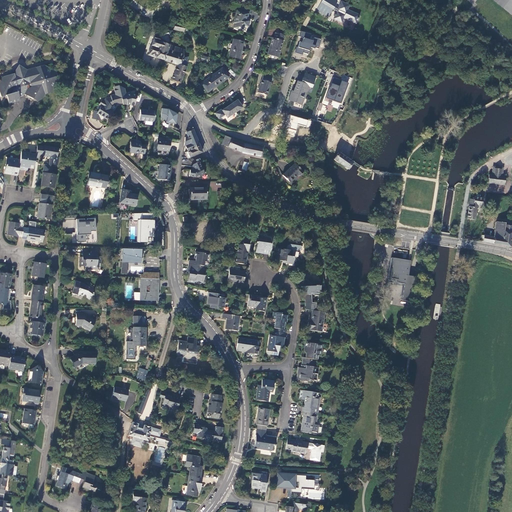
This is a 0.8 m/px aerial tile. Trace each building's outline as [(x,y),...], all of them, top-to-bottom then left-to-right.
[(324,0),(318,11),(330,18),(334,11),(339,12),(335,20),(343,23),(345,19),(357,24),(358,21),(359,21),(359,20),(360,16),(356,15),(348,11),(350,7),(342,4),(339,11),(335,9),(338,4),(332,0),(324,0)] [(249,14),(237,11),(234,23),(236,24),(235,28),(243,30),(244,26),(248,27),(249,21),(247,21),(249,14)] [(318,49),(322,38),(301,31),(294,53),(302,55),(303,53),(308,55),(311,46),(318,49)] [(278,57),(284,36),(275,33),(273,38),(272,38),(267,54),(278,57)] [(147,55),(164,61),(169,45),(159,41),(160,38),(155,36),(147,55)] [(240,59),(244,42),(234,39),(230,56),(240,59)] [(169,45),(164,61),(177,65),(172,80),(180,83),(182,80),(182,77),(183,77),(186,68),(182,66),(184,57),(185,51),(169,45)] [(278,73),(285,75),(287,68),(284,67),(284,68),(280,67),(278,73)] [(222,68),(202,83),(208,90),(214,86),(215,87),(228,77),(222,68)] [(270,83),(272,77),(263,74),(261,80),(257,93),(266,95),(270,83)] [(312,87),(314,81),(304,78),(304,77),(302,83),(299,82),(294,94),(292,94),(289,101),(295,103),(300,104),(302,98),(304,98),(309,86),(312,87)] [(333,77),(325,98),(341,104),(349,83),(333,77)] [(132,94),(131,92),(126,93),(125,88),(120,90),(121,93),(123,103),(123,104),(130,103),(130,104),(135,105),(137,96),(132,94)] [(115,95),(111,96),(112,97),(105,99),(104,101),(102,100),(96,108),(98,110),(98,111),(96,113),(102,117),(107,120),(112,112),(111,111),(112,110),(111,108),(110,107),(111,106),(123,103),(121,93),(115,95)] [(242,108),(237,100),(222,111),(221,112),(220,110),(215,114),(218,119),(223,115),(228,122),(237,115),(235,112),(242,108)] [(176,124),(177,114),(168,109),(162,109),(161,119),(172,124),(176,124)] [(96,113),(98,111),(94,110),(91,118),(100,121),(102,117),(96,113)] [(155,113),(140,110),(139,120),(154,122),(155,113)] [(312,121),(288,114),(283,134),(294,137),(298,125),(310,128),(312,121)] [(188,152),(200,146),(197,139),(193,130),(186,133),(188,137),(185,137),(184,146),(186,146),(188,152)] [(261,157),(262,147),(244,144),(225,136),(221,144),(227,147),(242,153),(261,157)] [(170,141),(158,139),(157,150),(169,151),(170,141)] [(141,143),(131,142),(130,152),(145,154),(146,145),(141,145),(141,143)] [(44,147),(37,146),(36,154),(35,158),(40,159),(40,155),(51,157),(49,166),(44,165),(43,173),(44,173),(51,174),(53,164),(58,165),(59,157),(58,157),(59,149),(44,146),(44,147)] [(188,158),(190,158),(203,153),(200,146),(188,152),(186,153),(188,158)] [(36,154),(21,152),(20,160),(19,166),(27,168),(34,169),(35,158),(36,154)] [(346,170),(351,162),(337,152),(332,160),(338,164),(346,170)] [(19,166),(20,160),(7,158),(4,173),(18,175),(19,170),(19,166)] [(199,162),(194,164),(193,166),(192,170),(191,170),(190,176),(196,177),(199,175),(200,177),(205,174),(199,162)] [(247,172),(248,163),(244,162),(241,170),(239,169),(237,172),(244,175),(245,171),(247,172)] [(299,176),(303,172),(295,163),(283,175),(290,182),(298,175),(299,176)] [(171,166),(160,164),(159,179),(170,180),(171,166)] [(502,177),(503,169),(492,167),(491,176),(488,175),(487,184),(503,186),(504,177),(502,177)] [(54,188),(56,175),(51,174),(44,173),(44,177),(43,177),(43,179),(45,180),(44,187),(54,188)] [(108,176),(89,173),(87,185),(106,188),(108,176)] [(207,199),(206,188),(190,188),(191,200),(207,199)] [(122,190),(120,203),(136,205),(137,196),(129,194),(130,191),(122,190)] [(472,201),(469,201),(467,207),(469,207),(468,210),(467,210),(466,220),(473,221),(475,210),(476,206),(480,207),(481,199),(473,198),(472,201)] [(51,204),(52,201),(41,199),(40,203),(39,203),(37,218),(49,219),(52,205),(51,204)] [(84,219),(76,220),(77,235),(77,242),(85,242),(85,234),(90,234),(90,231),(95,231),(95,219),(86,219),(86,220),(84,220),(84,219)] [(24,227),(25,220),(21,220),(20,223),(9,222),(8,235),(18,237),(18,236),(22,237),(24,227)] [(144,221),(133,220),(132,232),(144,233),(144,231),(157,231),(157,223),(144,222),(144,221)] [(43,242),(44,230),(35,229),(36,222),(29,221),(28,228),(24,227),(22,237),(27,237),(27,239),(43,242)] [(491,245),(509,248),(511,228),(511,227),(503,226),(504,224),(494,223),(492,238),(491,245)] [(491,245),(492,238),(483,236),(482,244),(491,245)] [(256,252),(269,254),(271,244),(270,244),(271,239),(259,237),(258,242),(257,242),(256,252)] [(248,251),(249,244),(243,243),(243,245),(238,244),(235,263),(245,264),(247,251),(248,251)] [(302,247),(290,244),(287,247),(286,250),(280,249),(278,260),(284,261),(284,263),(292,264),(294,252),(299,252),(302,251),(302,247)] [(142,249),(123,248),(122,267),(127,267),(127,262),(128,262),(141,262),(142,249)] [(87,266),(87,269),(99,269),(99,268),(103,267),(103,256),(99,256),(100,251),(93,251),(93,253),(93,255),(85,254),(85,253),(83,253),(82,257),(86,257),(86,261),(82,261),(82,266),(87,266)] [(189,267),(204,269),(206,262),(209,262),(210,253),(196,251),(194,260),(190,259),(189,267)] [(408,260),(392,257),(390,278),(397,278),(396,282),(404,283),(401,300),(413,301),(417,276),(407,275),(410,260),(408,260)] [(44,278),(46,264),(35,262),(34,266),(33,266),(33,268),(34,268),(33,276),(44,278)] [(204,275),(204,269),(189,267),(188,272),(190,272),(188,282),(195,283),(196,281),(205,282),(206,275),(204,275)] [(244,273),(229,270),(228,281),(243,283),(244,273)] [(159,280),(160,272),(144,271),(144,274),(144,272),(148,272),(148,279),(159,280)] [(0,287),(1,288),(10,289),(12,275),(0,273),(0,287)] [(158,300),(159,280),(148,279),(141,279),(140,301),(146,301),(146,300),(158,300)] [(305,310),(312,311),(314,311),(315,304),(310,304),(310,294),(319,294),(319,286),(313,285),(306,280),(300,287),(305,291),(305,310)] [(76,286),(74,294),(79,295),(79,294),(82,295),(82,294),(85,296),(86,295),(88,295),(88,297),(92,299),(95,294),(96,294),(96,292),(95,292),(95,287),(91,284),(89,286),(87,285),(86,285),(85,284),(86,284),(86,283),(82,282),(81,283),(81,282),(77,281),(76,286)] [(43,302),(45,287),(34,285),(32,301),(43,302)] [(8,305),(10,289),(1,288),(0,292),(0,303),(2,303),(2,304),(8,305)] [(227,295),(211,292),(210,305),(213,305),(212,307),(222,308),(222,307),(227,307),(228,297),(226,297),(227,295)] [(260,297),(249,295),(248,306),(256,307),(256,311),(264,312),(266,300),(260,298),(260,297)] [(40,318),(43,302),(32,301),(30,317),(33,317),(40,318)] [(322,332),(325,313),(314,311),(312,311),(311,315),(312,315),(311,322),(309,322),(308,330),(322,332)] [(273,332),(285,334),(286,330),(284,329),(285,322),(286,322),(287,316),(280,315),(281,313),(273,312),(272,319),(275,320),(273,332)] [(238,331),(239,317),(222,314),(221,318),(227,319),(225,329),(238,331)] [(85,315),(76,315),(76,325),(82,326),(90,330),(96,321),(85,315)] [(145,328),(145,317),(133,316),(133,327),(132,327),(132,342),(127,342),(126,359),(135,360),(135,346),(145,346),(146,328),(145,328)] [(46,324),(46,319),(40,318),(33,317),(32,322),(31,322),(30,332),(33,333),(33,335),(37,336),(38,335),(43,335),(45,324),(46,324)] [(283,346),(285,334),(273,332),(273,336),(269,336),(267,351),(272,352),(272,355),(278,356),(279,346),(283,346)] [(187,342),(179,341),(177,351),(177,353),(181,354),(186,354),(187,352),(195,353),(196,346),(197,338),(188,337),(187,342)] [(257,342),(238,339),(236,350),(247,352),(247,353),(258,355),(259,348),(256,347),(257,342)] [(302,362),(314,364),(315,360),(316,360),(318,355),(321,355),(323,345),(305,342),(303,352),(306,353),(306,358),(303,357),(302,362)] [(4,366),(9,366),(10,357),(11,351),(7,350),(6,351),(0,350),(0,363),(4,364),(4,366)] [(95,363),(96,353),(81,353),(71,359),(75,367),(82,363),(95,363)] [(16,370),(23,371),(25,359),(18,358),(10,357),(9,366),(9,368),(16,369),(16,370)] [(314,367),(314,364),(302,362),(302,368),(299,368),(297,380),(310,381),(310,380),(316,381),(318,375),(315,374),(316,367),(314,367)] [(31,370),(29,382),(41,384),(42,376),(42,372),(39,367),(36,367),(31,370)] [(148,372),(140,369),(137,377),(145,380),(148,372)] [(274,382),(262,380),(261,386),(258,386),(256,400),(268,401),(269,392),(272,392),(274,382)] [(128,392),(114,388),(111,398),(126,402),(128,392)] [(39,392),(23,389),(23,394),(22,394),(21,398),(22,398),(21,406),(37,408),(37,403),(38,403),(40,396),(39,395),(39,392)] [(303,411),(318,414),(320,398),(318,397),(318,393),(301,390),(300,399),(307,400),(306,407),(304,407),(303,411)] [(147,391),(137,416),(141,417),(151,392),(147,391)] [(222,399),(221,399),(219,399),(219,395),(211,394),(210,402),(211,402),(211,405),(209,405),(208,413),(213,414),(213,418),(219,419),(220,411),(221,411),(222,403),(221,403),(222,399)] [(183,398),(179,396),(177,397),(176,398),(174,397),(168,395),(165,403),(169,405),(174,407),(174,409),(178,410),(182,400),(183,398)] [(36,411),(25,409),(23,424),(34,425),(36,411)] [(257,425),(257,429),(266,431),(266,426),(267,426),(269,410),(259,409),(256,425),(257,425)] [(316,425),(318,414),(303,411),(302,415),(304,416),(302,432),(311,433),(311,432),(317,432),(319,425),(316,425)] [(149,434),(151,428),(144,426),(143,429),(137,427),(138,425),(132,422),(128,436),(146,441),(147,438),(171,444),(172,441),(149,434)] [(197,437),(202,438),(203,437),(206,437),(206,438),(206,440),(217,441),(218,443),(220,442),(221,442),(223,428),(216,426),(215,432),(207,431),(207,430),(206,428),(204,428),(199,427),(198,425),(194,424),(193,426),(192,427),(192,429),(193,430),(192,433),(196,433),(197,435),(197,437)] [(266,431),(257,429),(254,448),(272,451),(273,446),(275,446),(276,438),(264,436),(264,435),(265,435),(266,431)] [(292,450),(292,452),(305,454),(306,449),(311,450),(309,460),(319,461),(320,452),(323,453),(324,446),(303,443),(303,440),(297,439),(297,443),(293,442),(293,441),(287,440),(285,449),(292,450)] [(3,447),(1,459),(8,460),(9,455),(14,456),(16,442),(1,440),(0,444),(7,445),(7,448),(3,447)] [(190,467),(189,476),(200,477),(201,467),(198,467),(200,457),(186,455),(185,466),(190,467)] [(0,462),(1,463),(0,467),(0,474),(8,476),(12,476),(13,475),(14,466),(14,465),(13,465),(13,461),(8,460),(1,459),(0,458),(0,462)] [(82,474),(83,471),(81,471),(75,471),(74,472),(73,471),(68,474),(70,470),(63,467),(60,477),(58,476),(57,481),(58,481),(56,487),(66,490),(68,485),(72,481),(79,484),(80,479),(82,474)] [(95,476),(83,471),(82,474),(80,479),(84,481),(82,487),(95,492),(96,489),(100,491),(102,486),(93,482),(95,476)] [(267,472),(260,471),(259,473),(253,472),(252,478),(253,478),(251,487),(260,488),(260,491),(266,492),(267,484),(265,483),(267,472)] [(0,494),(4,495),(5,491),(0,489),(0,488),(1,486),(6,486),(8,476),(0,474),(0,494)] [(301,485),(301,475),(293,475),(294,476),(290,476),(289,480),(282,480),(281,480),(278,486),(281,486),(279,496),(290,498),(292,485),(301,485)] [(200,477),(189,476),(187,492),(190,493),(190,495),(196,496),(197,494),(199,494),(201,484),(199,484),(200,477)] [(135,503),(133,511),(144,511),(147,498),(140,497),(140,494),(134,493),(132,502),(135,503)] [(0,511),(8,511),(10,502),(4,501),(4,495),(0,494),(0,511),(1,511),(0,511)] [(183,502),(174,500),(171,511),(184,511),(185,508),(182,508),(183,502)] [(104,506),(93,502),(91,507),(93,507),(91,511),(103,511),(102,510),(104,506)] [(292,507),(287,506),(285,511),(296,511),(297,508),(304,509),(305,504),(293,502),(292,507)]
